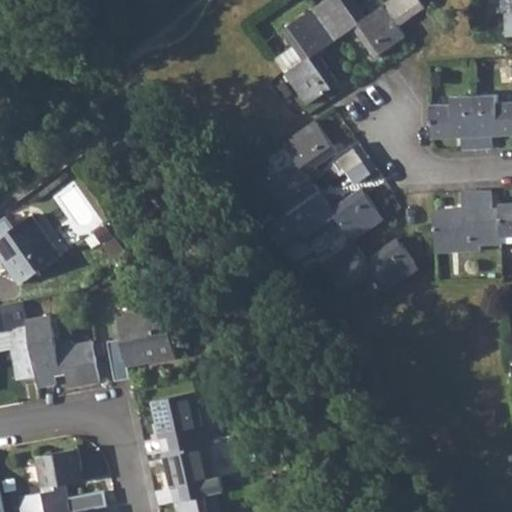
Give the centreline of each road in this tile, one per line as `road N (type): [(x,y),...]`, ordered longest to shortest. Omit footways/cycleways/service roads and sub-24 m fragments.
road 1 (residential): [(139,511),(126,450),(106,428),(73,423),(0,433)]
road 2 (residential): [(390,105),(407,154),(436,171),(511,166)]
